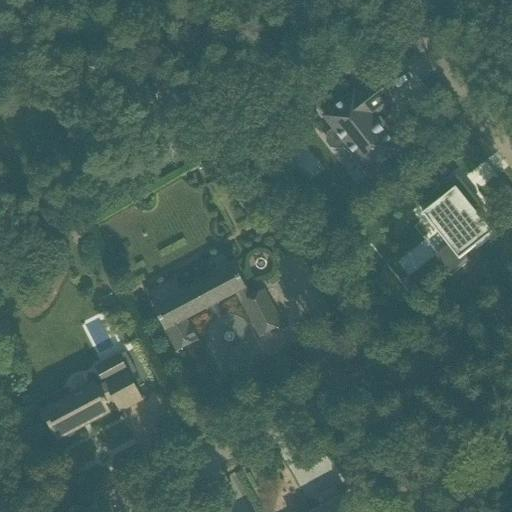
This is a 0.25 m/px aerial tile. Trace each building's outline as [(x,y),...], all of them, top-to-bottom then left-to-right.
[(323,113),(371,176),(402,152),(374,115),(393,100),(374,75),(323,113)] [(470,261),(465,255),(492,233),(480,218),(478,220),(472,213),(481,206),(457,175),(434,193),(439,201),(422,214),(424,217),(428,215),(450,243),(434,256),(450,276),(470,261)] [(259,337),(284,324),(262,283),(250,290),(236,263),(153,306),(177,351),(198,340),(187,319),(236,294),(259,337)] [(58,441),(140,397),(119,358),(37,402),(58,441)] [(352,511),(344,495),(311,511),(352,511)]
